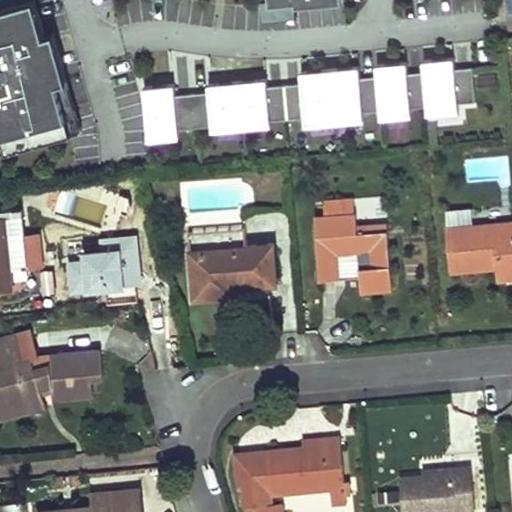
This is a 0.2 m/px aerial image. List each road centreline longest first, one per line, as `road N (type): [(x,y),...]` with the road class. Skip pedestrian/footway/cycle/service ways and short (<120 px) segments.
road 1 (residential): [(210,406),(252,384),(511,360)]
road 2 (residential): [(88,50),(150,37),(266,47),(383,37)]
